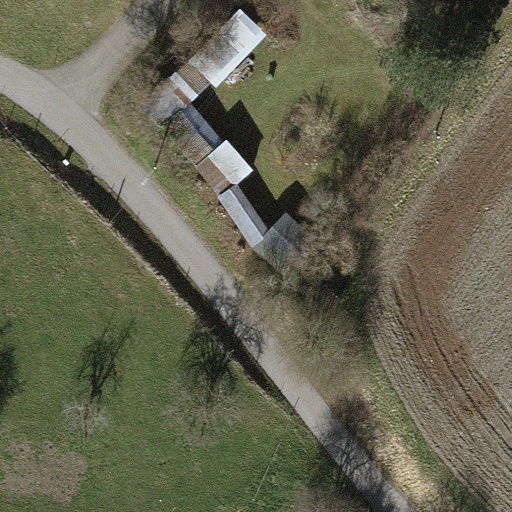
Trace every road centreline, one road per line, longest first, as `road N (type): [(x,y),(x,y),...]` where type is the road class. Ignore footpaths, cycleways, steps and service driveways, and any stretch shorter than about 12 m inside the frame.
road 1 (residential): [(71,112),(135,178),(400,511)]
road 2 (residential): [(71,112),(159,0)]
